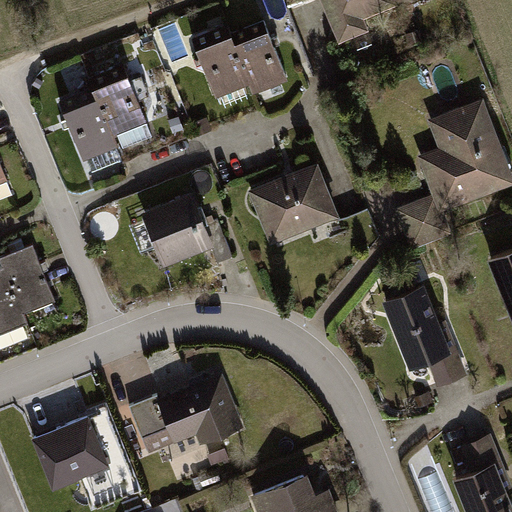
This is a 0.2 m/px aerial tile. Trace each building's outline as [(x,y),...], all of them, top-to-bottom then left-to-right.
[(324,0),(341,43),(371,31),(365,18),(399,5),(396,0),(324,0)] [(230,24),(195,38),(203,59),(219,97),(251,84),(255,94),(291,80),(275,41),(266,19),(234,33),(230,24)] [(94,87),(61,101),(68,120),(84,158),(120,144),(117,136),(148,123),(138,98),(124,63),(89,77),(94,87)] [(434,194),(397,208),(412,247),(453,231),(445,209),(492,191),(511,183),(511,165),(485,97),(430,118),(441,146),(419,154),(434,194)] [(0,184),(10,181),(0,155),(0,184)] [(341,216),(320,161),(294,171),(250,188),(272,243),(341,216)] [(194,191),(143,210),(165,265),(213,247),(216,246),(207,225),(203,213),(194,191)] [(220,220),(207,225),(216,246),(213,247),(219,261),(234,255),(220,220)] [(0,258),(3,265),(0,266),(0,332),(29,321),(25,311),(56,299),(42,265),(33,243),(0,255),(0,258)] [(511,250),(490,259),(511,314),(511,250)] [(433,280),(385,299),(414,370),(428,364),(437,386),(471,373),(433,280)] [(223,371),(159,397),(176,441),(195,433),(200,443),(245,425),(223,371)] [(176,441),(159,397),(157,393),(130,404),(149,452),(176,441)] [(59,426),(33,436),(53,488),(81,478),(93,508),(142,489),(110,407),(59,426)] [(511,511),(511,481),(492,432),(454,448),(464,475),(456,478),(469,511),(511,511)] [(310,473),(252,496),(258,511),(343,511),(333,485),(317,491),(310,473)]
